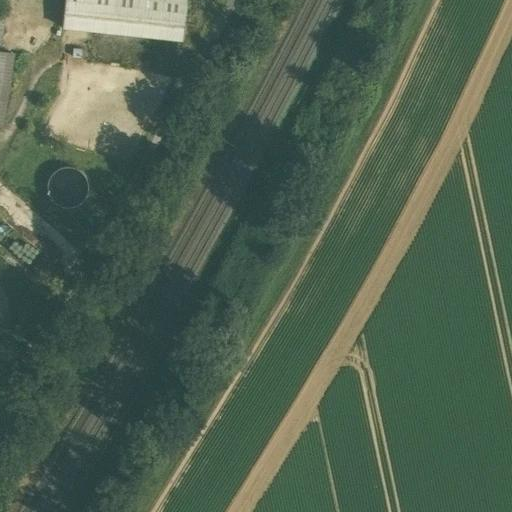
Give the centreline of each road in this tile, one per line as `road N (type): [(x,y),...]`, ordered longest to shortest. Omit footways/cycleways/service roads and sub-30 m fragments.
road 1 (track): [(135,511),(278,279),(425,0)]
road 2 (track): [(0,407),(231,0)]
